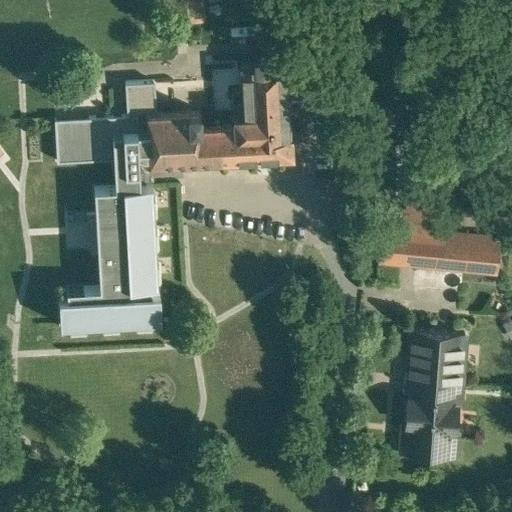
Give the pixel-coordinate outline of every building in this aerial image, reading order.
[(202,0),(190,0),(191,12),(203,12),(202,0)] [(267,0),(226,0),(229,45),(270,42),(267,0)] [(255,63),(241,64),(242,87),(231,87),(232,97),(229,102),(229,109),(233,114),(233,123),(200,124),(200,110),(147,112),(147,128),(148,147),(149,162),(227,158),(226,156),(259,155),(259,157),(272,156),(271,154),(291,153),(291,139),(290,139),(285,62),(267,62),(266,56),(255,57),(255,63)] [(136,113),(54,118),(57,160),(114,157),(115,185),(94,186),(96,212),(87,213),(89,248),(97,247),(100,285),(67,287),(67,295),(58,296),(60,325),(62,325),(62,323),(70,323),(70,325),(86,325),(85,322),(103,321),(103,324),(119,323),(118,320),(136,319),(136,322),(151,321),(151,318),(159,318),(159,319),(161,319),(159,290),(151,290),(151,284),(158,284),(158,282),(157,282),(156,274),(159,274),(158,258),(155,259),(154,241),(157,241),(156,225),(154,225),(153,208),(155,208),(154,192),(152,193),(151,185),(153,185),(152,183),(140,184),(138,148),(148,147),(147,128),(137,129),(136,113)] [(401,141),(380,140),(379,174),(401,175),(401,141)] [(511,216),(511,208),(384,203),(378,260),(398,262),(510,273),(511,258),(507,258),(510,228),(511,228),(511,216)] [(398,262),(378,260),(376,280),(397,282),(398,262)] [(465,332),(412,327),(407,379),(461,383),(465,332)] [(461,383),(407,379),(402,453),(455,457),(461,383)]
